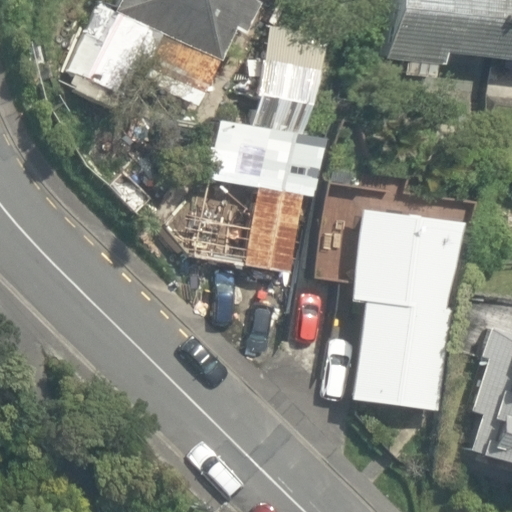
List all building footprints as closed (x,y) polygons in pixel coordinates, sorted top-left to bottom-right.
[(222,0),(91,0),(89,9),(148,28),(131,80),(190,99),(222,0)] [(511,0),(368,0),(364,57),(411,61),(413,46),(511,54),(511,0)] [(276,280),(289,188),(224,179),(212,271),(276,280)] [(434,209),(333,200),(324,296),(342,298),(333,400),(417,407),(434,209)] [(511,315),(466,298),(442,452),(511,480),(511,315)]
